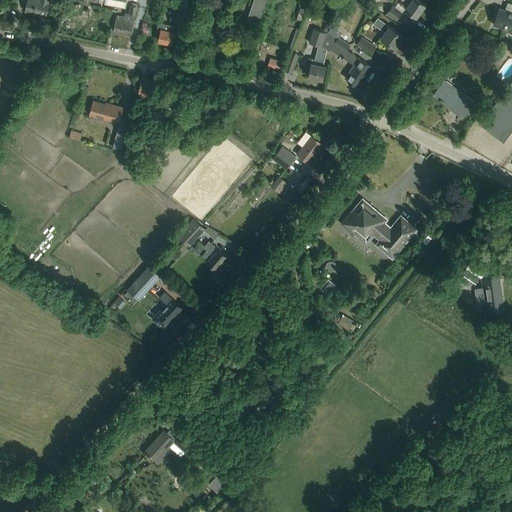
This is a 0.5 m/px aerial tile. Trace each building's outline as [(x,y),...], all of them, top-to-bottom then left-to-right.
[(27,0),(25,11),(46,15),(49,0),(27,0)] [(188,0),(177,0),(176,10),(185,13),(188,0)] [(266,0),(253,0),(247,20),(258,24),(266,0)] [(425,4),(419,0),(405,0),(409,2),(405,8),(416,17),(425,4)] [(511,3),(507,1),(505,10),(499,8),(493,24),(503,28),(502,29),(511,32),(511,3)] [(402,12),(393,5),(387,13),(396,20),(402,12)] [(117,15),(116,21),(113,30),(131,35),(133,25),(137,7),(131,6),(129,13),(125,12),(124,16),(117,15)] [(185,14),(171,11),(169,21),(183,24),(185,14)] [(403,36),(379,18),(377,17),(373,23),(384,32),(380,37),(394,47),(403,36)] [(175,26),(158,22),(157,28),(161,29),(158,41),(171,44),(175,26)] [(310,67),(307,76),(323,80),(325,70),(317,68),(318,60),(323,46),(321,46),(326,32),(314,28),(313,31),(309,43),(316,45),(318,46),(315,59),(312,58),(311,62),(310,67)] [(318,60),(317,68),(325,70),(326,65),(323,65),(326,48),(331,50),(331,49),(353,65),(345,77),(358,87),(372,67),(358,57),(355,55),(352,53),(347,49),(350,45),(338,37),(336,39),(326,32),(321,46),(323,46),(318,60)] [(346,33),(343,37),(353,43),(356,38),(346,33)] [(371,53),(373,49),(375,47),(361,37),(356,43),(371,53)] [(289,61),(286,71),(292,73),(295,63),(296,59),(298,54),(292,52),(290,57),(289,61)] [(142,78),(139,87),(138,93),(154,96),(158,81),(142,78)] [(444,79),(433,94),(440,99),(439,99),(442,101),(444,99),(447,102),(446,104),(462,115),(473,101),(464,94),(444,79)] [(511,79),(483,119),(479,123),(503,141),(511,129),(511,79)] [(121,149),(123,141),(129,120),(121,118),(123,107),(109,103),(109,105),(93,100),(89,114),(119,123),(112,147),(121,149)] [(479,123),(483,119),(478,115),(475,120),(479,123)] [(75,131),(86,133),(87,127),(77,125),(75,131)] [(71,130),(69,137),(80,140),(82,133),(71,130)] [(311,134),(311,135),(306,131),(297,142),(302,146),(296,153),(309,163),(317,153),(316,152),(322,144),(323,144),(311,134)] [(295,156),(282,146),(272,158),(285,168),(295,156)] [(288,183),(279,176),(271,186),(280,193),(288,183)] [(342,223),(350,229),(351,230),(352,228),(358,234),(357,235),(366,243),(374,234),(381,239),(377,244),(392,257),(416,229),(400,216),(390,228),(383,222),(386,219),(378,212),(376,213),(370,208),(371,207),(362,199),(342,223)] [(190,222),(178,235),(189,245),(201,233),(205,229),(194,218),(190,222)] [(206,249),(201,255),(215,268),(216,268),(218,268),(222,265),(221,263),(227,256),(209,240),(203,246),(206,249)] [(171,261),(162,253),(152,264),(160,272),(171,261)] [(64,279),(43,266),(38,275),(59,288),(64,279)] [(149,266),(128,289),(129,289),(138,298),(159,275),(149,266)] [(463,274),(458,280),(469,288),(474,281),(475,282),(479,275),(467,267),(462,273),(463,274)] [(483,288),(475,289),(477,305),(487,303),(488,311),(493,310),(503,309),(499,276),(482,278),(483,288)] [(162,308),(153,318),(164,327),(173,318),(172,317),(181,306),(165,292),(160,298),(167,304),(163,309),(162,308)] [(271,378),(283,389),(290,382),(278,371),(271,378)] [(248,399),(260,410),(274,394),(262,383),(260,385),(261,386),(248,399)] [(163,430),(145,450),(152,457),(158,462),(168,452),(165,449),(174,439),(171,436),(163,430)] [(175,440),(175,441),(186,451),(188,449),(190,451),(194,447),(192,445),(181,435),(175,440)] [(220,474),(209,485),(217,492),(228,481),(220,474)] [(495,488),(487,488),(487,498),(495,498),(495,488)]
